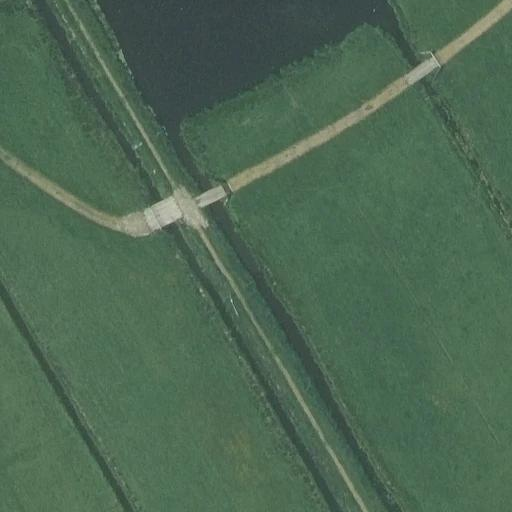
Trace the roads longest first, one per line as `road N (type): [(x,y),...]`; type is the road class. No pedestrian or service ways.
road 1 (track): [(191,208),(409,80),(510,0)]
road 2 (track): [(0,157),(41,187),(126,228),(153,224)]
